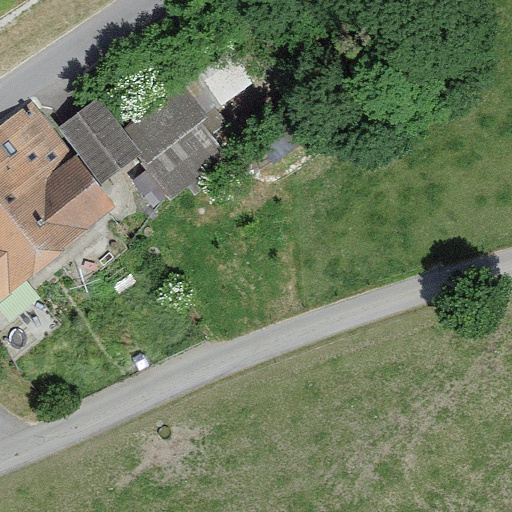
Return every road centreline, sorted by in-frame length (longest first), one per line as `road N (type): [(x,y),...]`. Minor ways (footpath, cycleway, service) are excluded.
road 1 (track): [(0,457),(271,344),(511,263)]
road 2 (tertiary): [(159,0),(0,108)]
